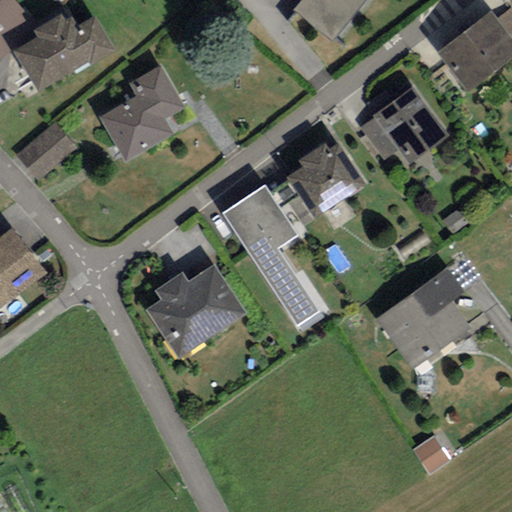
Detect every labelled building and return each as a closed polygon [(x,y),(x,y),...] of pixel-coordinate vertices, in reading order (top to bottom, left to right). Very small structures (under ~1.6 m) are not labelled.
[(37,32),(34,27),(12,0),(1,0),(0,1),(0,56),(13,45),(37,32)] [(297,0),(293,6),(333,38),(362,0),(297,0)] [(511,26),(508,30),(489,7),(439,48),(468,84),(511,48),(511,26)] [(113,48),(95,16),(76,27),(71,17),(64,21),(60,13),(34,27),(37,32),(13,45),(37,89),(113,48)] [(193,118),(169,66),(133,82),(143,103),(112,117),(133,164),(184,141),(177,125),(193,118)] [(456,142),(419,89),(368,124),(394,160),(406,151),(418,169),(456,142)] [(77,147),(54,122),(17,156),(39,180),(77,147)] [(344,143),(295,174),(324,222),(374,191),(344,143)] [(264,182),(221,211),(295,323),(319,307),(277,244),(297,231),(264,182)] [(0,304),(46,268),(11,224),(0,232),(0,304)] [(159,296),(145,306),(176,355),(245,310),(213,262),(187,279),(181,270),(154,288),(159,296)] [(454,273),(380,321),(414,373),(475,333),(454,302),(468,293),(454,273)] [(432,478),(455,463),(439,437),(416,452),(432,478)]
